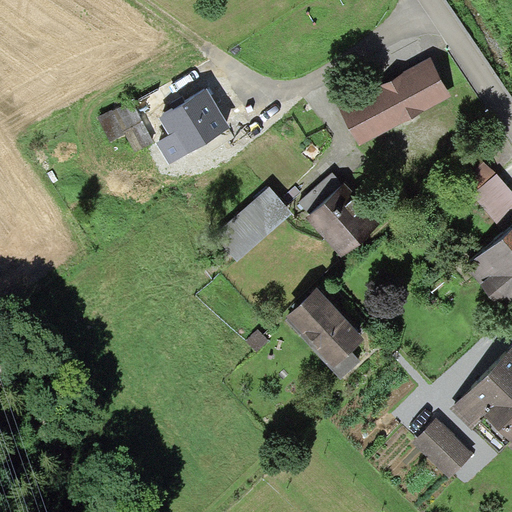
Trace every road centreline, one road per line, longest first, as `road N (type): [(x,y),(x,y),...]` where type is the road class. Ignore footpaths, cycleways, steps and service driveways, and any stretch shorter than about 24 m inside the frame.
road 1 (track): [(0,388),(94,511)]
road 2 (residential): [(425,0),(511,128)]
